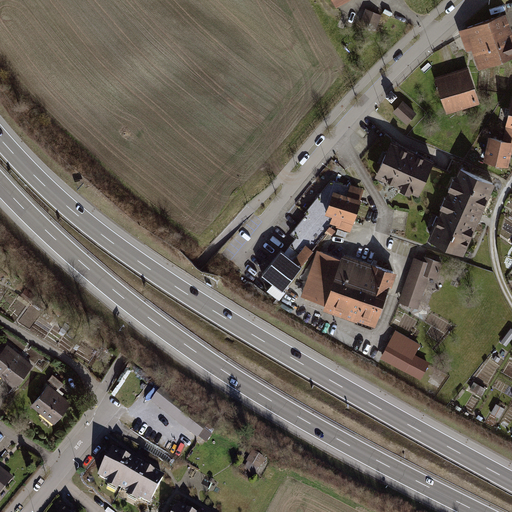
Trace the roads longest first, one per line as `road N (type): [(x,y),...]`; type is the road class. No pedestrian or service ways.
road 1 (motorway): [(511,480),(181,289),(87,222),(0,136)]
road 2 (motorway): [(0,184),(84,266),(227,374),(477,511)]
road 3 (residential): [(472,0),(334,135),(236,264)]
road 4 (track): [(107,406),(59,355),(0,319)]
road 5 (unknown): [(163,511),(177,489),(168,469),(115,438),(98,418)]
